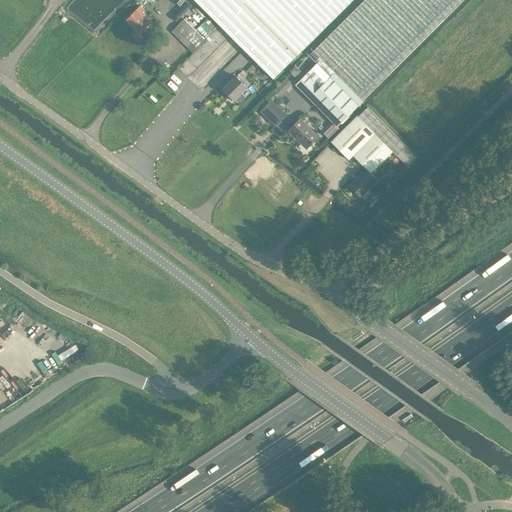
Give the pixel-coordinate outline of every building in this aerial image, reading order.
[(248,0),(281,0),(316,35),(351,0),(194,0),(219,25),(221,27),(248,0)] [(296,55),(316,35),(281,0),(248,0),(221,27),(230,36),(244,50),(272,78),(273,79),(296,56),(296,55)] [(317,64),(358,106),(363,101),(363,100),(463,0),(364,0),(309,56),(317,64)] [(134,30),(143,39),(154,28),(145,19),(145,20),(140,15),(144,11),(140,7),(126,20),(135,29),(134,30)] [(205,41),(199,35),(184,19),(172,32),(193,53),(205,41)] [(337,127),(358,106),(317,64),(316,64),(295,85),(331,121),(337,127)] [(245,97),(241,94),(247,88),(236,77),(223,90),(234,101),(235,99),(239,103),(242,103),(245,100),(245,97)] [(278,95),(280,97),(293,83),(286,77),(274,90),(275,91),(269,96),(273,100),(278,95)] [(275,126),(286,115),(272,100),(261,112),(275,126)] [(358,117),(393,152),(408,167),(418,157),(368,107),(358,117)] [(371,174),(393,152),(358,117),(357,116),(331,142),(349,160),(353,156),(366,169),(371,174)] [(307,149),(318,137),(300,119),(288,131),(307,149)] [(327,137),(337,127),(331,121),(322,131),(327,137)] [(349,186),(360,197),(378,181),(371,174),(366,169),(349,186)] [(504,386),(492,376),(488,381),(500,391),(504,386)]
